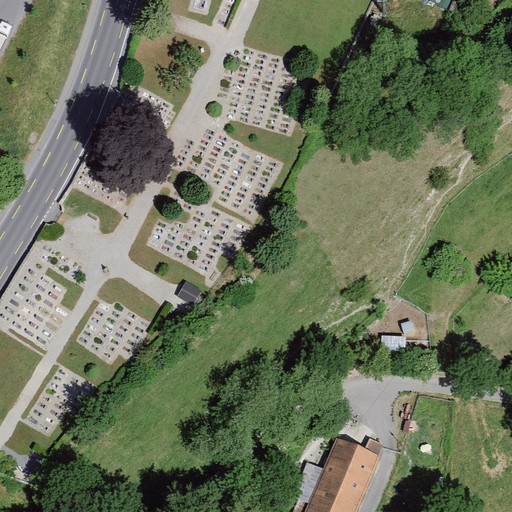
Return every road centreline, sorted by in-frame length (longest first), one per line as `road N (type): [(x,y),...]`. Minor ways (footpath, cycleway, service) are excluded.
road 1 (unclassified): [(176,511),(322,391),(511,393)]
road 2 (primary): [(120,0),(80,116),(0,259)]
road 3 (track): [(368,511),(387,455),(378,386)]
